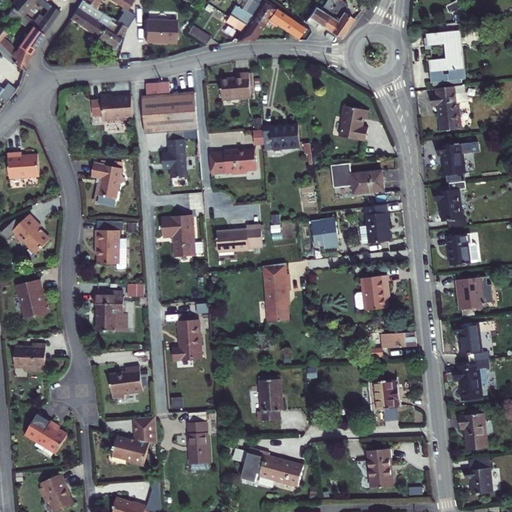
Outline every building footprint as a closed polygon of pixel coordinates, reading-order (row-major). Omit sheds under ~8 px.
[(11,6),(20,15),(26,7),(38,15),(36,19),(45,25),(55,9),(41,0),(12,0),(9,4),(11,6)] [(96,0),(112,0),(125,9),(131,0),(82,0),(79,0),(79,1),(89,7),(90,5),(93,6),(96,0)] [(236,5),(235,6),(263,24),(268,17),(274,7),(264,0),(246,0),(241,8),(236,5)] [(327,0),(321,10),(316,7),(306,22),(315,28),(318,23),(321,25),(337,0),(327,0)] [(337,0),(321,25),(341,38),(354,18),(345,12),(349,6),(341,1),(341,0),(337,0)] [(452,0),(449,2),(453,10),(469,2),(467,0),(452,0)] [(118,36),(123,27),(124,26),(118,21),(117,23),(111,31),(106,28),(112,19),(93,6),(90,5),(89,7),(79,1),(75,8),(69,17),(114,46),(120,37),(118,36)] [(0,45),(14,58),(12,61),(21,69),(27,53),(41,32),(32,25),(25,20),(20,15),(11,6),(0,19),(0,45)] [(243,32),(237,41),(253,40),(263,24),(235,6),(230,14),(226,21),(243,32)] [(289,32),(290,31),(297,21),(274,7),(268,17),(289,32)] [(118,21),(124,26),(132,13),(125,9),(118,21)] [(179,18),(149,17),(148,40),(163,41),(163,39),(178,40),(179,18)] [(36,19),(32,25),(41,32),(45,25),(36,19)] [(290,31),(298,38),(300,38),(306,41),(312,32),(297,21),(290,31)] [(214,36),(193,23),(188,31),(210,43),(214,36)] [(472,77),(466,29),(429,33),(431,44),(448,42),(450,57),(436,59),(439,81),(472,77)] [(0,45),(0,51),(12,61),(14,58),(0,45)] [(246,73),(233,74),(233,79),(218,81),(220,100),(248,98),(246,73)] [(0,100),(4,103),(14,90),(0,78),(0,100)] [(448,128),(468,126),(465,100),(473,99),(475,97),(474,91),(473,90),(473,83),(443,87),(444,94),(437,94),(438,105),(445,104),(448,128)] [(168,84),(145,85),(146,97),(140,97),(142,134),(166,132),(181,131),(195,130),(193,95),(169,96),(168,84)] [(131,118),(129,95),(115,97),(115,98),(110,99),(110,94),(99,95),(99,99),(89,101),(91,118),(101,116),(102,121),(117,119),(120,121),(124,121),(127,118),(131,118)] [(366,110),(340,104),(337,116),(340,117),(336,134),(362,141),(365,127),(360,126),(361,119),(364,119),(366,110)] [(295,124),(261,127),(261,129),(262,144),(263,152),(297,149),(295,124)] [(262,144),(261,129),(251,130),(252,145),(262,144)] [(166,132),(166,141),(181,139),(181,131),(166,132)] [(169,178),(184,177),(181,139),(166,141),(167,153),(160,154),(161,169),(168,168),(169,178)] [(473,179),(469,141),(443,144),(444,153),(449,152),(452,173),(455,173),(455,181),(457,181),(473,179)] [(235,149),(222,150),(222,152),(207,153),(209,175),(229,173),(230,174),(244,173),(244,170),(254,169),(253,149),(236,151),(235,149)] [(21,159),(6,161),(8,185),(38,183),(36,161),(21,163),(21,159)] [(354,184),(355,192),(386,187),(383,167),(352,171),(351,161),(332,164),(335,187),(354,184)] [(117,200),(119,185),(120,185),(123,182),(124,178),(121,174),(120,174),(121,168),(92,165),(91,179),(102,180),(101,186),(99,185),(97,198),(98,198),(97,205),(115,207),(116,200),(117,200)] [(474,186),(473,179),(457,181),(458,187),(441,189),(442,198),(447,198),(450,219),(456,218),(456,226),(471,224),(466,187),(474,186)] [(391,238),(386,202),(364,205),(366,223),(362,224),(364,241),(391,238)] [(42,225),(30,215),(21,225),(16,220),(3,237),(11,244),(17,236),(25,242),(27,240),(41,252),(53,237),(45,230),(41,231),(40,227),(42,225)] [(187,215),(159,218),(161,238),(169,237),(171,257),(191,255),(191,253),(190,242),(187,215)] [(323,247),(338,245),(335,219),(312,223),(315,245),(323,244),(323,247)] [(243,229),(213,232),(214,253),(246,250),(246,248),(261,247),(259,225),(243,226),(243,229)] [(118,229),(95,229),(95,248),(97,248),(97,263),(115,263),(115,268),(123,268),(125,266),(125,247),(117,247),(118,238),(118,229)] [(479,240),(478,230),(454,233),(458,263),(470,261),(470,264),(474,263),(474,261),(484,260),(486,257),(484,242),(482,240),(479,240)] [(190,242),(191,253),(205,252),(204,241),(190,242)] [(283,264),(260,267),(261,277),(262,277),(267,324),(288,322),(285,292),(288,291),(286,275),(284,275),(283,264)] [(392,290),(390,273),(364,276),(367,291),(369,308),(391,305),(389,290),(392,290)] [(493,303),(489,274),(463,278),(467,307),(469,307),(481,305),(493,303)] [(20,302),(23,311),(20,312),(23,321),(49,312),(46,301),(42,302),(39,295),(42,292),(38,280),(13,288),(16,300),(20,302)] [(129,282),(129,295),(146,295),(146,282),(129,282)] [(360,309),(369,308),(367,291),(358,292),(360,309)] [(123,292),(93,292),(93,305),(98,306),(98,311),(96,312),(96,328),(99,330),(99,333),(127,333),(127,314),(123,314),(123,292)] [(481,305),(469,307),(470,315),(482,313),(481,305)] [(467,332),(470,361),(497,358),(496,350),(490,351),(486,320),(460,323),(462,332),(467,332)] [(200,321),(177,323),(178,342),(179,349),(173,349),(174,363),(203,360),(200,321)] [(368,356),(366,329),(352,331),(354,357),(368,356)] [(383,332),(385,346),(419,344),(417,329),(383,332)] [(50,367),(50,343),(36,343),(36,346),(20,346),(20,365),(30,366),(30,369),(44,370),(44,366),(50,367)] [(371,348),(372,355),(386,354),(385,346),(371,348)] [(497,358),(470,361),(466,361),(467,369),(461,370),(462,379),(468,379),(470,398),(492,396),(490,382),(498,381),(496,366),(498,366),(497,358)] [(140,369),(126,370),(126,374),(110,376),(113,401),(124,399),(124,396),(143,394),(140,369)] [(385,378),(374,380),(377,407),(386,406),(388,405),(389,407),(393,407),(393,405),(400,404),(401,404),(400,396),(402,396),(401,385),(398,385),(397,377),(390,378),(389,376),(385,377),(385,378)] [(279,419),(279,410),(282,410),(280,378),(259,380),(261,411),(259,411),(260,421),(279,419)] [(182,396),(171,397),(172,408),(183,407),(182,396)] [(388,405),(386,406),(387,418),(401,417),(400,404),(393,405),(393,407),(389,407),(388,405)] [(474,427),(476,448),(496,446),(492,411),(467,414),(468,427),(474,427)] [(43,414),(28,434),(57,455),(70,437),(54,425),(55,424),(43,414)] [(150,440),(158,442),(157,430),(156,416),(134,418),(135,435),(135,439),(117,435),(112,453),(129,457),(129,459),(130,460),(135,461),(136,461),(137,459),(144,461),(150,440)] [(189,417),(190,424),(208,423),(208,416),(189,417)] [(190,424),(187,425),(188,440),(190,466),(193,466),(207,465),(212,464),(208,423),(190,424)] [(247,461),(250,450),(237,446),(234,457),(247,461)] [(391,446),(370,449),(373,485),(395,483),(391,446)] [(305,465),(271,455),(271,453),(251,447),(250,450),(247,461),(243,477),(257,481),(259,473),(261,473),(260,476),(299,486),(305,465)] [(480,468),(500,466),(498,453),(478,456),(480,468)] [(503,491),(500,466),(480,468),(476,468),(477,479),(482,478),(484,494),(503,491)] [(62,473),(43,481),(45,485),(41,487),(48,502),(52,500),(57,510),(74,502),(67,486),(68,485),(62,473)] [(147,510),(151,511),(163,511),(161,478),(152,479),(153,490),(148,505),(147,510)] [(151,511),(147,510),(148,505),(135,500),(134,502),(118,497),(115,506),(117,506),(114,511),(151,511)] [(503,511),(502,503),(478,506),(478,511),(503,511)]
